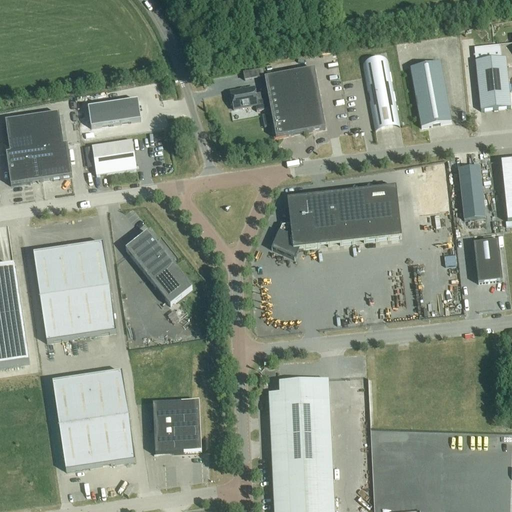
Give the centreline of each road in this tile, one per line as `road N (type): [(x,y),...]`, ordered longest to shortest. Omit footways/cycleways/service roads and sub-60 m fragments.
road 1 (track): [(176,54),(461,0)]
road 2 (unclassified): [(240,354),(511,323)]
road 3 (unclassified): [(511,140),(275,173)]
road 4 (unclassified): [(213,182),(176,54),(144,0)]
road 5 (unclassified): [(172,189),(0,215)]
road 6 (unclassified): [(95,511),(245,489)]
road 7 (unclassified): [(245,489),(240,354)]
